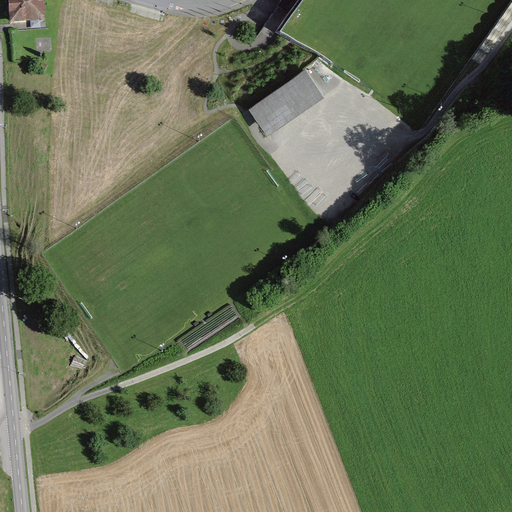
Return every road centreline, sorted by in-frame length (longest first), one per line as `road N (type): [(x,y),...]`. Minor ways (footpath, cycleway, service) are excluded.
road 1 (track): [(253,326),(16,433)]
road 2 (secondary): [(0,275),(24,511)]
